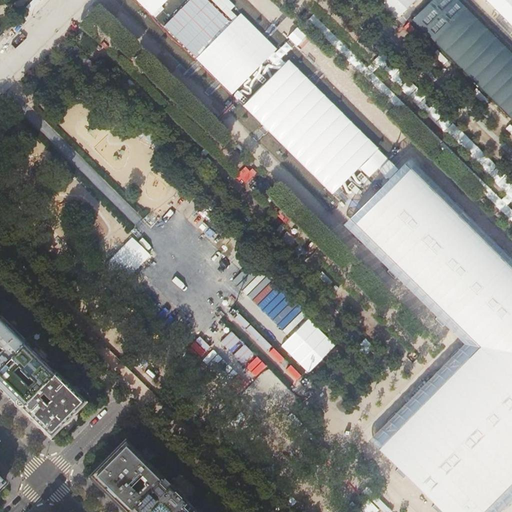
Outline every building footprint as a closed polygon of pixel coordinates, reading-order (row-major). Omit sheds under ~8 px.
[(69,65),(80,53),(76,49),(64,61),(69,65)] [(0,366),(24,343),(0,319),(0,366)] [(272,333),(302,371),(331,348),(308,319),(301,324),(305,329),(296,336),(290,329),(295,324),(292,320),(277,333),(275,331),(272,333)] [(237,346),(251,360),(241,370),(252,380),(247,385),(252,390),(270,372),(241,342),(237,346)] [(54,373),(24,343),(0,366),(0,389),(4,394),(19,408),(54,373)] [(84,403),(54,373),(19,408),(34,423),(49,438),(84,403)] [(88,477),(106,494),(123,511),(127,511),(161,478),(123,441),(88,477)] [(190,511),(193,510),(161,478),(127,511),(190,511)]
